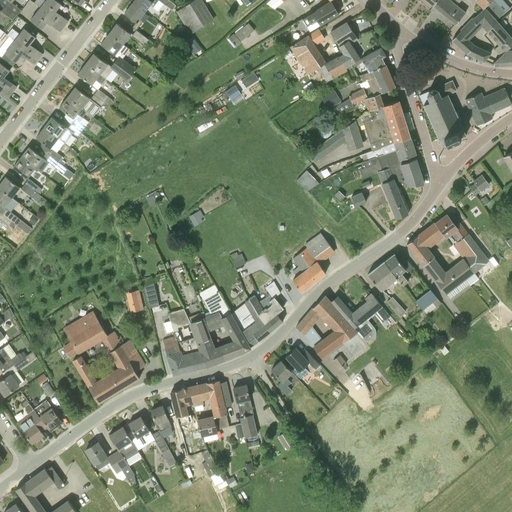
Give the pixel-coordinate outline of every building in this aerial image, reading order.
[(40,7),(64,26),(68,21),(56,11),(61,4),(56,0),(45,0),(44,0),(36,0),(34,3),(40,7)] [(134,0),(132,3),(145,12),(150,6),(153,8),(158,0),(172,11),(176,6),(168,0),(153,0),(152,2),(150,0),(134,0)] [(191,32),(216,19),(205,0),(191,0),(177,8),(191,32)] [(437,0),(433,6),(455,24),(466,12),(457,5),(450,0),(437,0)] [(320,25),(339,14),(339,13),(331,1),(316,10),(317,11),(303,19),(307,27),(317,20),(320,25)] [(136,30),(144,36),(146,33),(138,27),(141,22),(139,20),(145,12),(132,3),(124,13),(136,22),(132,28),(136,31),(136,30)] [(60,32),(64,26),(40,7),(30,20),(42,29),(47,22),(60,32)] [(479,48),(474,46),(474,45),(468,40),(482,26),(486,31),(496,22),(485,9),(474,19),(473,18),(452,40),(467,54),(473,56),(479,48)] [(344,54),(338,57),(345,68),(360,58),(348,41),(356,36),(347,22),(330,33),(344,54)] [(486,31),(499,45),(495,49),(500,55),(504,51),(511,45),(510,43),(511,40),(511,39),(496,22),(486,31)] [(117,23),(109,33),(122,44),(130,33),(117,23)] [(236,47),(255,30),(249,23),(235,35),(234,33),(228,38),(236,47)] [(24,28),(14,40),(38,59),(43,54),(30,44),(35,37),(24,28)] [(144,36),(136,30),(136,31),(132,36),(145,46),(149,40),(144,36)] [(346,70),(345,68),(338,57),(326,65),(313,44),(323,38),(318,30),(308,36),(291,47),(307,73),(318,67),(327,81),(346,70)] [(122,44),(109,33),(101,44),(114,54),(118,58),(115,62),(132,75),(136,69),(122,59),(129,50),(122,44)] [(193,55),(201,48),(192,37),(186,41),(191,48),(189,49),(193,55)] [(4,53),(5,54),(2,58),(12,66),(15,61),(16,62),(22,55),(34,65),(38,59),(14,40),(4,53)] [(381,48),(364,57),(362,58),(369,71),(385,64),(382,57),(385,55),(381,48)] [(479,48),(473,56),(484,61),(491,53),(479,48)] [(511,50),(504,51),(500,55),(501,56),(494,62),(494,65),(511,64),(511,50)] [(94,53),(86,63),(99,74),(108,63),(94,53)] [(9,69),(12,66),(2,58),(0,59),(0,82),(13,92),(17,87),(4,77),(10,70),(9,69)] [(132,75),(115,62),(110,67),(127,81),(132,75)] [(106,79),(99,74),(86,63),(78,74),(91,85),(95,80),(102,85),(106,79)] [(395,86),(385,64),(369,71),(369,72),(360,76),(363,83),(367,81),(370,87),(364,90),(368,98),(379,93),(379,94),(395,86)] [(243,79),(248,86),(260,78),(255,71),(243,79)] [(438,138),(438,139),(439,139),(442,146),(447,144),(449,143),(461,138),(466,135),(463,128),(463,127),(462,127),(459,120),(460,120),(460,119),(457,111),(456,111),(455,111),(452,104),(452,103),(452,102),(451,103),(448,95),(449,95),(448,94),(456,90),(452,80),(434,89),(434,88),(433,88),(433,89),(429,90),(428,91),(429,91),(419,95),(424,105),(423,105),(424,106),(427,113),(427,114),(428,114),(431,121),(430,122),(431,123),(431,122),(435,130),(434,130),(434,131),(435,131),(438,138)] [(0,82),(0,90),(8,97),(13,92),(0,82)] [(226,89),(230,98),(242,93),(237,84),(226,89)] [(91,99),(89,98),(89,97),(76,87),(67,97),(81,108),(87,112),(93,117),(94,117),(90,114),(97,105),(100,108),(101,107),(91,99)] [(335,88),(323,95),(330,107),(342,100),(335,88)] [(383,106),(379,94),(379,93),(368,98),(364,90),(363,88),(349,96),(350,98),(336,106),(341,114),(354,107),(353,105),(363,99),(368,112),(383,106)] [(490,113),(510,105),(511,104),(509,99),(511,97),(511,94),(511,91),(507,93),(505,88),(483,97),(481,92),(465,99),(477,125),(492,118),(490,113)] [(98,89),(94,94),(104,102),(110,106),(113,102),(110,99),(111,99),(98,89)] [(104,102),(94,94),(91,99),(101,107),(104,102)] [(75,119),(71,124),(81,132),(85,127),(80,122),(83,118),(82,118),(87,112),(81,108),(67,97),(59,107),(73,118),(75,119)] [(383,106),(368,112),(342,129),(342,130),(338,133),(308,155),(314,163),(346,141),(349,150),(363,146),(357,126),(364,124),(372,151),(395,142),(410,137),(399,100),(383,106)] [(68,129),(66,128),(52,117),(44,127),(58,138),(64,142),(72,133),(68,129)] [(342,122),(334,127),(337,132),(345,127),(342,122)] [(77,137),(81,132),(71,124),(68,129),(72,133),(77,137)] [(51,148),(58,138),(44,127),(36,137),(50,147),(46,152),(63,165),(65,163),(63,160),(64,158),(51,148)] [(293,141),(299,148),(305,143),(299,136),(293,141)] [(411,139),(410,137),(395,142),(372,151),(364,154),(367,160),(398,149),(401,159),(416,154),(415,153),(411,139)] [(29,146),(21,157),(35,167),(34,168),(41,173),(49,163),(63,174),(67,169),(63,165),(46,152),(42,157),(29,146)] [(378,171),(383,183),(394,179),(396,185),(410,186),(423,184),(423,183),(424,183),(421,173),(416,158),(399,165),(397,161),(401,159),(398,149),(367,160),(363,162),(365,168),(359,170),(362,178),(378,171)] [(27,177),(34,168),(35,167),(21,157),(13,167),(27,177)] [(308,168),(298,178),(310,189),(320,180),(308,168)] [(482,175),(474,182),(475,184),(470,187),(475,194),(477,193),(487,186),(489,184),(482,175)] [(20,188),(6,176),(0,184),(0,188),(12,198),(20,188)] [(25,184),(35,192),(39,187),(29,179),(25,184)] [(396,185),(394,179),(383,183),(393,210),(397,219),(408,214),(396,185)] [(35,192),(25,184),(21,189),(31,197),(35,192)] [(0,205),(4,209),(12,198),(0,188),(0,205)] [(344,196),(339,190),(335,195),(340,200),(344,196)] [(38,194),(35,192),(31,197),(38,202),(42,197),(38,194)] [(362,193),(352,197),(355,206),(366,201),(362,193)] [(486,196),(480,200),(484,206),(490,201),(486,196)] [(138,207),(129,211),(133,218),(142,213),(138,207)] [(6,208),(2,213),(16,224),(16,225),(17,226),(21,221),(6,208)] [(189,216),(192,222),(201,218),(203,216),(200,210),(189,216)] [(16,224),(2,213),(0,216),(0,220),(12,230),(16,225),(16,224)] [(33,215),(29,222),(34,225),(39,219),(33,215)] [(465,259),(463,261),(472,275),(474,273),(490,261),(460,223),(456,226),(447,215),(435,223),(424,231),(417,236),(426,248),(433,243),(444,235),(446,237),(450,233),(457,243),(455,245),(465,259)] [(32,229),(23,221),(19,226),(28,233),(32,229)] [(316,280),(326,273),(319,263),(323,260),(322,259),(333,251),(321,234),(305,246),(306,247),(293,258),(299,267),(293,271),(297,276),(292,279),(302,292),(317,280),(316,280)] [(433,256),(426,248),(417,236),(407,244),(422,266),(433,258),(432,257),(433,256)] [(236,268),(246,263),(242,254),(238,255),(237,252),(230,256),(236,268)] [(413,268),(409,263),(403,255),(398,259),(394,254),(385,261),(384,262),(396,278),(397,277),(403,285),(408,281),(401,273),(405,270),(407,273),(413,268)] [(463,261),(445,274),(433,258),(422,266),(444,296),(466,279),(469,284),(478,278),(474,273),(472,275),(463,261)] [(380,290),(396,278),(384,262),(368,273),(380,290)] [(147,297),(150,312),(160,309),(154,283),(152,277),(140,282),(147,297)] [(270,295),(265,299),(276,313),(282,309),(283,308),(274,298),(280,293),(273,281),(265,288),(270,295)] [(250,348),(237,324),(229,309),(216,287),(200,295),(204,301),(212,316),(206,318),(203,319),(207,329),(218,326),(225,323),(235,341),(230,344),(219,347),(225,359),(234,356),(242,353),(250,348)] [(430,289),(415,301),(422,310),(432,302),(436,307),(441,303),(430,289)] [(388,315),(372,293),(365,298),(368,301),(352,313),(368,332),(374,327),(367,319),(374,312),(381,321),(388,315)] [(126,297),(130,312),(142,309),(142,305),(138,306),(135,295),(126,297)] [(372,362),(353,336),(358,333),(331,302),(326,296),(325,295),(312,308),(296,327),(304,333),(321,357),(323,359),(337,349),(352,362),(347,368),(338,379),(347,387),(362,369),(372,362)] [(250,299),(250,300),(270,332),(271,332),(283,321),(276,313),(265,299),(259,302),(255,296),(250,299)] [(337,297),(331,302),(358,333),(361,337),(368,332),(352,313),(337,297)] [(405,312),(392,298),(387,302),(400,317),(405,312)] [(250,313),(237,324),(250,348),(259,341),(270,332),(250,300),(245,303),(250,313)] [(426,314),(436,307),(432,302),(422,310),(426,314)] [(0,324),(13,315),(10,309),(0,315),(0,316),(1,319),(0,319),(0,324)] [(175,336),(163,340),(167,354),(173,374),(206,366),(191,324),(188,317),(185,310),(168,315),(175,336)] [(188,317),(191,324),(206,366),(217,362),(216,359),(218,358),(219,361),(224,359),(225,359),(219,347),(215,348),(207,329),(203,319),(206,318),(203,311),(188,317)] [(103,338),(104,340),(109,337),(94,313),(64,331),(78,352),(103,338)] [(121,388),(129,384),(139,378),(139,377),(136,372),(145,366),(129,340),(122,345),(110,351),(111,352),(120,370),(113,374),(97,384),(81,357),(73,361),(93,394),(98,402),(99,402),(121,388)] [(285,357),(292,364),(295,367),(293,370),(300,378),(308,371),(312,372),(320,364),(309,352),(304,357),(296,347),(293,350),(292,350),(288,349),(288,353),(288,354),(285,357)] [(0,367),(6,363),(9,368),(23,358),(20,354),(20,353),(11,359),(3,348),(0,350),(0,367)] [(2,373),(5,378),(0,381),(0,388),(5,395),(19,385),(12,374),(36,357),(33,352),(27,356),(23,358),(9,368),(2,373)] [(332,361),(339,369),(340,368),(343,371),(347,368),(345,365),(347,363),(340,355),(332,361)] [(277,385),(286,395),(291,390),(287,385),(291,382),(286,377),(292,372),(281,361),(271,369),(282,381),(277,385)] [(231,405),(226,382),(225,381),(219,383),(218,380),(208,383),(199,384),(189,387),(193,402),(194,407),(204,404),(202,397),(211,395),(215,414),(198,418),(202,435),(219,431),(218,428),(230,426),(225,407),(231,405)] [(47,382),(41,386),(43,389),(48,397),(55,392),(47,382)] [(246,384),(233,387),(245,437),(257,434),(252,415),(254,415),(246,384)] [(182,389),(171,391),(178,417),(187,415),(185,404),(193,402),(189,387),(182,389)] [(159,431),(160,431),(171,427),(168,418),(163,405),(151,410),(159,431)] [(56,426),(62,421),(51,407),(40,415),(50,430),(52,429),(56,427),(56,426)] [(34,411),(29,415),(18,423),(24,431),(23,432),(32,443),(43,435),(40,431),(41,430),(36,424),(42,420),(35,410),(34,411)] [(137,438),(142,435),(147,444),(155,439),(163,452),(161,453),(170,467),(176,463),(169,448),(163,437),(160,431),(159,431),(152,435),(149,431),(150,430),(141,416),(128,423),(132,429),(136,436),(137,438)] [(139,451),(133,441),(131,439),(127,432),(123,426),(109,435),(119,450),(125,460),(139,451)] [(136,436),(132,429),(127,432),(131,439),(136,436)] [(286,432),(278,436),(283,444),(290,439),(286,432)] [(116,473),(122,469),(121,468),(113,455),(108,458),(98,442),(86,449),(98,470),(110,463),(116,473)] [(201,453),(205,462),(212,459),(207,449),(201,453)] [(121,468),(128,464),(125,460),(119,450),(112,454),(113,455),(121,468)] [(128,464),(121,468),(122,469),(127,479),(134,474),(128,464)] [(51,511),(46,511),(34,495),(54,481),(59,488),(64,484),(51,466),(46,470),(45,468),(32,477),(32,478),(26,483),(25,482),(16,489),(31,511),(75,511),(68,500),(51,511)] [(216,485),(224,481),(219,472),(211,476),(216,485)] [(225,472),(222,473),(228,485),(230,488),(237,484),(233,476),(228,478),(225,472)] [(164,493),(158,483),(154,486),(160,496),(164,493)] [(22,511),(16,503),(4,511),(22,511)]
